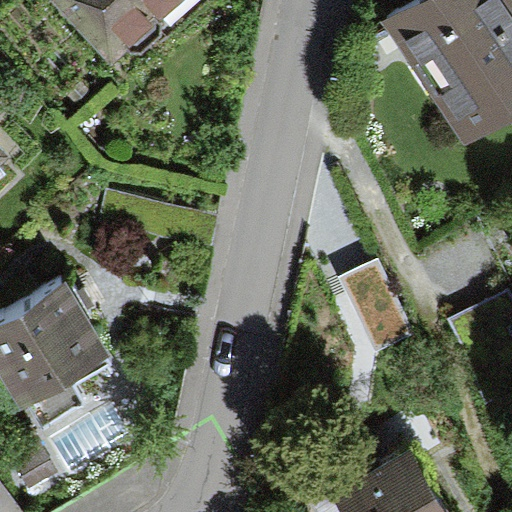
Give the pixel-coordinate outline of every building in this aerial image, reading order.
[(184,0),(52,0),(107,65),(184,0)] [(511,13),(502,0),(411,0),(374,27),(453,136),(511,93),(511,13)] [(219,212),(107,186),(100,218),(212,244),(219,212)] [(62,268),(0,300),(0,348),(22,391),(104,348),(62,268)] [(511,287),(510,284),(449,315),(489,392),(511,380),(511,325),(508,317),(511,314),(511,287)] [(455,511),(410,431),(314,485),(329,511),(455,511)]
